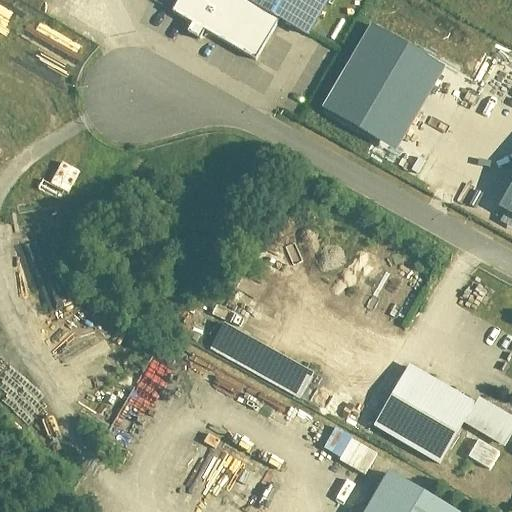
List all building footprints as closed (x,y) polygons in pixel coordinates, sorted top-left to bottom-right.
[(278,31),(305,47),(332,0),(184,0),(173,21),(255,69),(278,31)] [(0,44),(1,45),(18,14),(0,4),(0,44)] [(374,25),(328,112),(405,153),(452,65),(374,25)] [(54,185),(72,193),(82,171),(64,163),(54,185)] [(511,193),(498,217),(511,225),(511,193)] [(209,355),(302,406),(316,381),(223,330),(209,355)] [(410,371),(374,434),(440,472),(465,428),(476,409),(410,371)] [(476,409),(465,428),(506,450),(511,439),(511,421),(479,403),(476,409)] [(338,430),(325,453),(369,476),(381,453),(338,430)] [(371,511),(437,511),(389,483),(371,511)]
